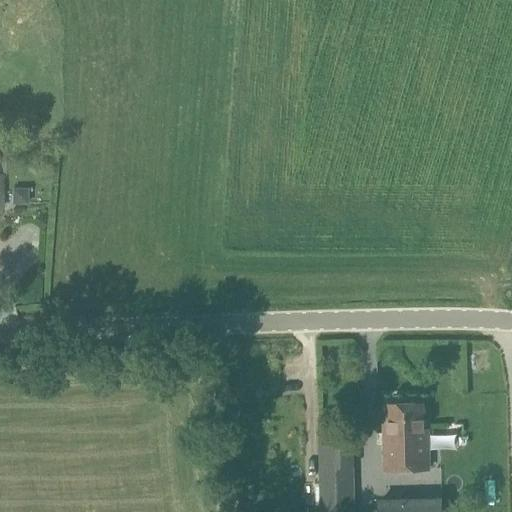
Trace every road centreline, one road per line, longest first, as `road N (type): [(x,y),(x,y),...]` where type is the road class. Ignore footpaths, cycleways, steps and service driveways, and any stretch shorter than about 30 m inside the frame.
road 1 (unclassified): [(511,320),(0,332)]
road 2 (unknown): [(374,511),(378,320)]
